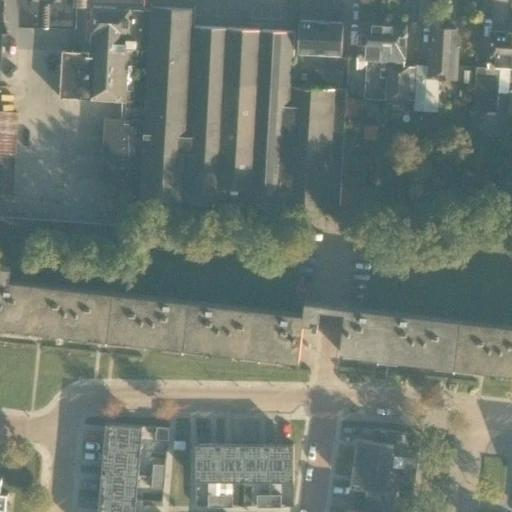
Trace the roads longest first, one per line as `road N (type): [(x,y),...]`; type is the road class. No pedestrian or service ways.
road 1 (residential): [(326,395),(93,393),(68,407),(60,430)]
road 2 (residential): [(477,411),(326,395)]
